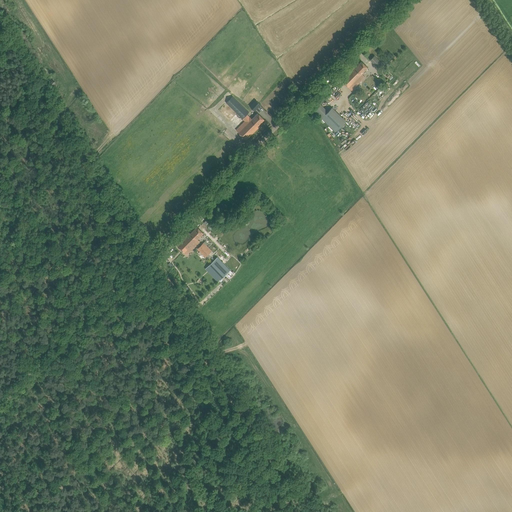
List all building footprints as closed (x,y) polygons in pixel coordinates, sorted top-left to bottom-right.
[(381,62),(378,59),(374,55),(370,60),(376,66),(381,62)] [(368,68),(365,65),(361,61),(355,68),(354,67),(341,80),(345,83),(352,90),(365,77),(362,74),(368,68)] [(264,119),(261,116),(258,113),(252,119),(249,117),(246,115),(249,112),(233,96),(226,102),(245,121),(236,130),(246,140),(259,127),(257,126),(264,119)] [(255,111),(261,105),(256,100),(250,106),(255,111)] [(332,107),(321,118),(336,132),(346,121),(332,107)] [(203,233),(200,230),(197,227),(190,233),(189,232),(177,245),(180,248),(187,255),(200,241),(197,239),(203,233)] [(206,256),(211,251),(204,242),(198,248),(206,256)] [(219,280),(230,270),(217,257),(207,267),(219,280)]
